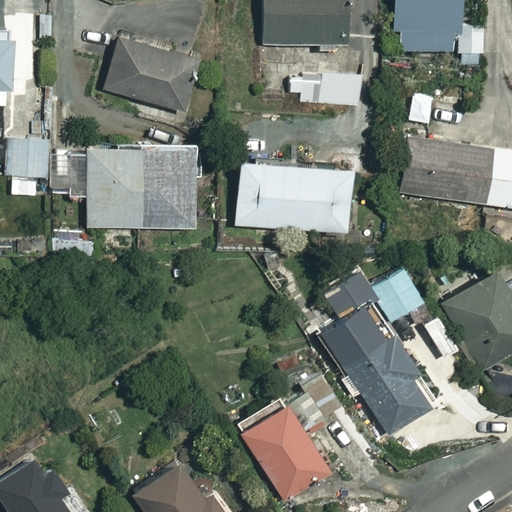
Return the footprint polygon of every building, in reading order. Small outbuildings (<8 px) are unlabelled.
[(337,0),(256,0),(259,42),(340,37),(337,0)] [(395,25),(396,48),(459,46),(460,63),(483,62),(482,19),(453,20),(452,0),(388,0),(389,26),(395,25)] [(192,51),(112,29),(97,83),(176,106),(192,51)] [(359,71),(289,70),(289,90),(299,91),(299,103),(358,103),(359,71)] [(44,172),(42,125),(5,126),(7,191),(33,190),(32,172),(44,172)] [(511,143),(400,130),(393,193),(511,206),(511,143)] [(84,225),(187,222),(186,176),(200,175),(199,137),(82,140),(84,225)] [(343,159),(232,155),(230,221),(340,225),(343,159)] [(511,292),(507,296),(484,262),(432,296),(479,367),(511,344),(511,292)] [(409,363),(383,325),(335,358),(384,431),(425,403),(401,368),(409,363)] [(316,368),(281,391),(302,424),(337,400),(316,368)] [(324,467),(273,391),(230,420),(281,496),(324,467)] [(196,492),(167,452),(122,484),(142,511),(220,511),(203,488),(196,492)] [(64,511),(25,456),(0,473),(0,501),(7,511),(64,511)]
